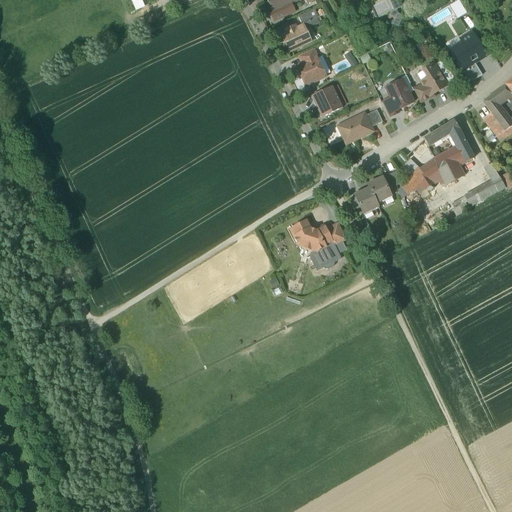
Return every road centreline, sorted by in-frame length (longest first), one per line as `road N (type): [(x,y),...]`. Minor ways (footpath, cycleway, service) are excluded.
road 1 (residential): [(511,70),(459,111),(332,181),(242,0)]
road 2 (track): [(332,181),(493,511)]
road 3 (track): [(0,117),(91,326)]
road 4 (track): [(91,326),(136,433),(152,511)]
road 5 (track): [(256,224),(91,326)]
